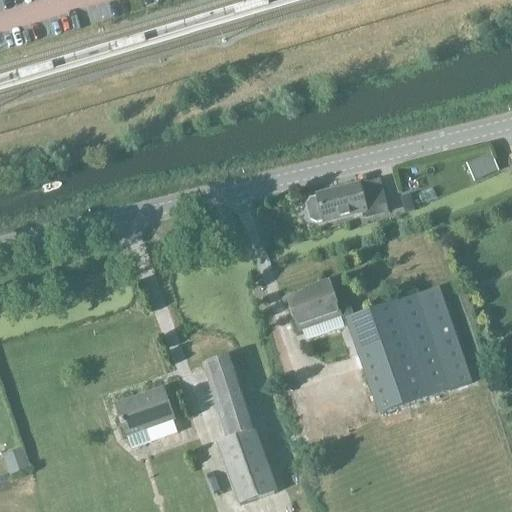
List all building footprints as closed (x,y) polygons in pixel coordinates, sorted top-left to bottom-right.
[(311,200),(307,206),(310,221),(317,225),(324,223),(325,226),(366,214),(368,220),(389,214),(380,182),(361,187),(360,185),(318,196),(318,198),(311,200)] [(289,302),(300,331),(341,317),(343,323),(355,319),(348,299),(336,303),(330,284),(313,290),(314,293),(289,302)] [(347,322),(380,417),(451,392),(418,298),(347,322)] [(204,364),(206,369),(226,441),(219,444),(241,506),(278,493),(255,433),(258,432),(235,355),(204,364)] [(164,390),(117,407),(128,438),(132,450),(151,443),(147,432),(175,422),(164,390)] [(8,472),(24,466),(18,449),(2,454),(8,472)]
